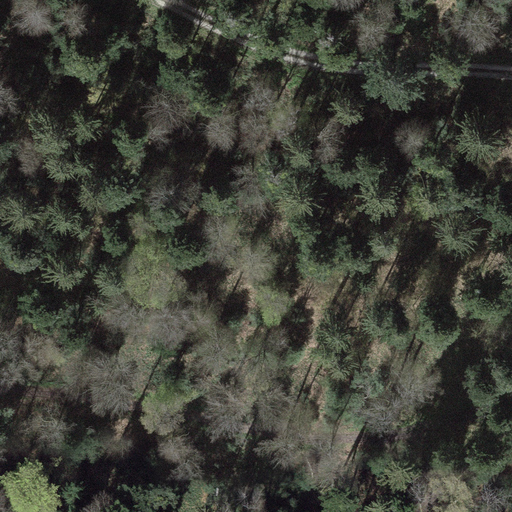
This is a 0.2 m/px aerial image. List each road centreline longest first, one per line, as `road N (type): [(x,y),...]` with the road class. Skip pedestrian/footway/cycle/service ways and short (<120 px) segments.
road 1 (track): [(511,399),(382,441),(342,445),(0,384)]
road 2 (track): [(511,92),(171,0)]
road 3 (track): [(511,406),(423,511)]
